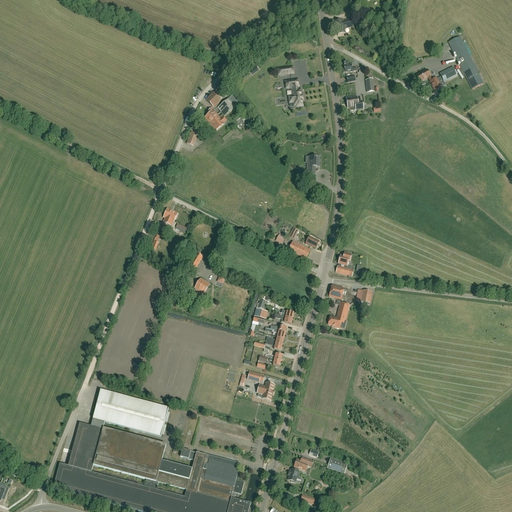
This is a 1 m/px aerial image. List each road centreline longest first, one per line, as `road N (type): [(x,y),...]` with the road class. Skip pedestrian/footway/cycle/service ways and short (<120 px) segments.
road 1 (tertiary): [(323,279),(343,155),(319,0)]
road 2 (tertiary): [(261,511),(323,279)]
road 3 (track): [(84,384),(160,192)]
road 4 (unclassified): [(323,279),(511,301)]
road 5 (track): [(324,274),(160,192)]
road 6 (track): [(160,190),(0,109)]
road 7 (unclassified): [(84,384),(40,507)]
road 8 (track): [(160,190),(191,115),(219,77)]
road 9 (track): [(433,102),(339,48),(327,49)]
